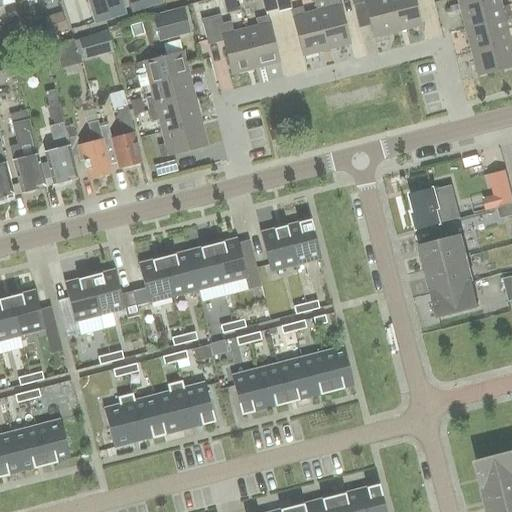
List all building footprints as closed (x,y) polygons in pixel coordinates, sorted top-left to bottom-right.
[(126,15),(121,0),(87,0),(95,25),(126,15)] [(162,5),(160,0),(129,0),(133,14),(162,5)] [(236,0),(224,0),(227,9),(238,6),(236,0)] [(277,7),(275,0),(261,0),(264,10),(277,7)] [(292,9),(289,0),(276,0),(280,12),(292,9)] [(328,8),(316,11),(326,51),(350,44),(338,0),(330,0),(326,1),(328,8)] [(397,32),(388,0),(351,0),(353,5),(364,2),(373,38),(397,32)] [(388,0),(397,32),(421,26),(414,0),(388,0)] [(501,8),(499,0),(481,0),(459,6),(465,29),(511,17),(508,6),(501,8)] [(326,51),(316,11),(304,14),(302,7),(290,10),(302,57),(326,51)] [(190,31),(184,10),(153,18),(159,39),(190,31)] [(62,13),(45,19),(50,37),(68,31),(62,13)] [(255,69),(245,29),(233,32),(231,22),(219,25),(217,16),(201,20),(208,45),(223,41),(232,75),(255,69)] [(257,26),(245,29),(255,69),(279,63),(267,16),(255,19),(257,26)] [(511,29),(511,20),(511,17),(465,29),(471,52),(510,42),(507,30),(511,29)] [(18,24),(5,28),(9,41),(22,37),(18,24)] [(113,52),(108,34),(80,42),(85,60),(113,52)] [(81,57),(76,37),(55,42),(60,62),(81,57)] [(511,49),(510,42),(471,52),(477,76),(511,67),(511,49)] [(136,64),(139,75),(137,76),(140,88),(142,88),(189,76),(183,52),(136,64)] [(0,81),(17,76),(12,58),(0,61),(0,81)] [(195,99),(189,76),(142,88),(147,111),(148,111),(149,111),(195,99)] [(0,97),(0,115),(16,110),(11,94),(0,97)] [(77,179),(58,105),(55,95),(47,97),(49,107),(46,108),(50,120),(53,122),(54,126),(51,127),(57,150),(45,153),(53,185),(55,184),(60,186),(65,185),(68,181),(77,179)] [(130,101),(133,114),(144,111),(141,98),(130,101)] [(201,122),(195,99),(149,111),(151,122),(158,121),(161,132),(201,122)] [(134,133),(128,112),(127,107),(117,109),(122,129),(124,129),(126,135),(111,139),(119,169),(121,168),(124,170),(132,167),(134,165),(141,163),(133,134),(134,133)] [(45,187),(30,131),(27,120),(12,124),(18,145),(9,147),(13,161),(12,161),(21,194),(23,193),(28,195),(33,194),(37,189),(45,187)] [(88,179),(111,173),(97,121),(88,124),(91,136),(93,136),(95,142),(77,147),(81,160),(83,159),(88,179)] [(207,146),(201,122),(161,132),(165,144),(158,146),(161,158),(207,146)] [(5,196),(13,194),(0,144),(0,201),(4,200),(3,198),(6,197),(5,196)] [(170,164),(155,168),(157,178),(172,175),(170,164)] [(498,208),(511,204),(511,193),(506,171),(490,175),(498,208)] [(410,194),(415,214),(413,214),(417,231),(441,224),(461,219),(453,185),(434,190),(434,188),(410,194)] [(497,208),(500,220),(511,216),(511,204),(498,208),(497,208)] [(321,259),(311,220),(286,226),(296,265),(321,259)] [(296,265),(286,226),(261,233),(271,272),(296,265)] [(460,236),(420,246),(426,270),(467,260),(460,236)] [(237,239),(213,245),(223,284),(247,278),(250,290),(262,287),(255,258),(243,261),(237,239)] [(223,284),(213,245),(188,251),(198,291),(223,284)] [(198,291),(188,251),(163,258),(173,297),(198,291)] [(163,258),(139,264),(149,303),(173,297),(163,258)] [(473,283),(467,260),(426,270),(432,294),(473,283)] [(115,270),(90,277),(100,316),(125,310),(127,319),(139,316),(133,292),(121,295),(115,270)] [(69,298),(58,301),(66,333),(78,330),(76,322),(100,316),(90,277),(65,283),(69,298)] [(511,289),(511,277),(503,279),(506,291),(511,289)] [(479,307),(473,283),(432,294),(439,318),(479,307)] [(45,330),(48,340),(59,337),(54,316),(43,319),(35,291),(11,297),(21,336),(45,330)] [(0,341),(21,336),(11,297),(0,299),(0,341)] [(319,309),(317,301),(306,304),(308,312),(319,309)] [(308,312),(306,304),(294,307),(296,315),(308,312)] [(313,318),(315,326),(327,323),(325,315),(313,318)] [(246,328),(244,320),(232,323),(234,331),(246,328)] [(305,321),(293,324),(295,332),(307,329),(305,321)] [(234,331),(232,323),(221,326),(223,334),(234,331)] [(295,332),(293,324),(281,327),(283,335),(295,332)] [(197,340),(195,332),(184,335),(186,343),(197,340)] [(260,332),(248,335),(250,343),(262,340),(260,332)] [(186,343),(184,335),(172,338),(174,346),(186,343)] [(250,343),(248,335),(236,338),(238,346),(250,343)] [(344,347),(321,353),(332,392),(354,386),(344,347)] [(124,359),(122,351),(110,354),(112,362),(122,360),(124,359)] [(186,351),(174,354),(176,362),(188,359),(186,351)] [(332,392),(321,353),(299,359),(309,398),(332,392)] [(112,362),(110,354),(98,357),(100,365),(112,362)] [(176,362),(174,354),(163,357),(165,365),(176,362)] [(309,398),(299,359),(276,364),(287,403),(309,398)] [(137,364),(125,367),(127,375),(139,372),(137,364)] [(287,403),(276,364),(254,370),(264,409),(287,403)] [(127,375),(125,367),(113,370),(115,378),(127,375)] [(264,409),(254,370),(232,376),(242,415),(264,409)] [(44,380),(42,372),(30,375),(32,383),(44,380)] [(32,383),(30,375),(18,378),(20,386),(32,383)] [(182,381),(178,382),(190,428),(215,422),(205,383),(184,388),(182,381)] [(190,428),(178,382),(167,385),(169,392),(154,396),(164,435),(190,428)] [(39,389),(27,392),(29,400),(41,397),(39,389)] [(29,400),(27,392),(15,395),(17,403),(29,400)] [(164,435),(154,396),(135,401),(133,394),(127,395),(139,441),(164,435)] [(139,441),(127,395),(118,398),(120,405),(104,409),(114,448),(139,441)] [(61,420),(36,426),(46,465),(71,459),(61,420)] [(46,465),(36,426),(11,433),(21,472),(46,465)] [(0,477),(21,472),(11,433),(0,435),(0,477)] [(511,478),(511,452),(476,462),(482,486),(511,478)] [(511,503),(511,478),(482,486),(488,510),(511,503)] [(386,511),(379,484),(357,490),(362,511),(386,511)] [(362,511),(357,490),(335,496),(338,511),(362,511)] [(338,511),(335,496),(313,502),(315,511),(338,511)] [(315,511),(313,502),(291,507),(291,511),(315,511)] [(511,511),(511,503),(488,510),(488,511),(511,511)]
